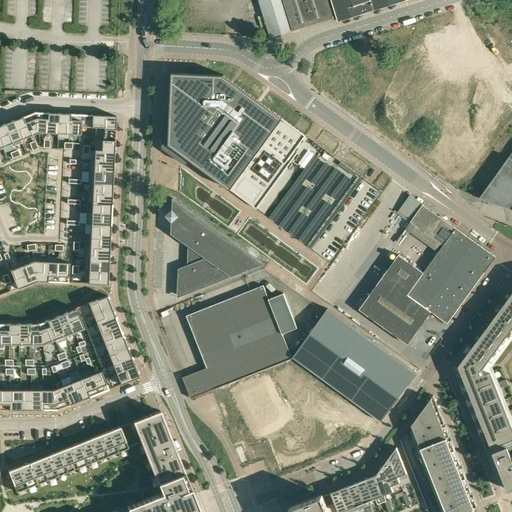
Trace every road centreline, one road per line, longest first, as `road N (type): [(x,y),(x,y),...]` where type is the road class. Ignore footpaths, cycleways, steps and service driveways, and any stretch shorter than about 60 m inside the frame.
road 1 (unclassified): [(511,250),(278,80)]
road 2 (tertiary): [(166,379),(133,288),(140,106)]
road 3 (residential): [(235,507),(363,459),(428,371)]
road 4 (unclassified): [(278,80),(313,42),(447,0)]
road 5 (unknown): [(276,264),(440,354)]
road 6 (residential): [(0,424),(58,422),(166,379)]
road 7 (residential): [(484,511),(428,371)]
road 8 (unclassified): [(143,45),(229,50),(278,80)]
road 9 (residential): [(140,106),(33,102),(0,114)]
road 10 (residential): [(428,371),(511,256)]
